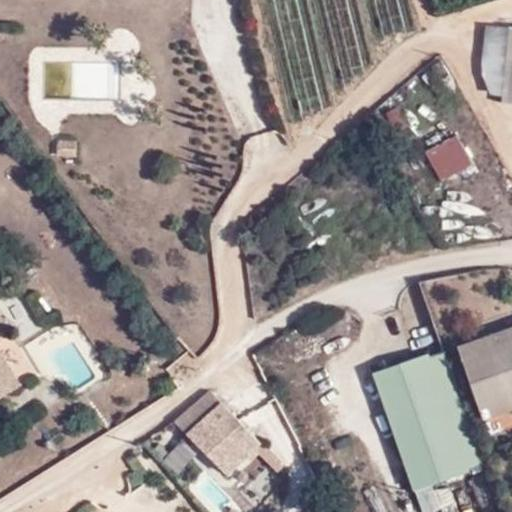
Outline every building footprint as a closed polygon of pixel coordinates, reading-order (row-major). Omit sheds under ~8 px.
[(310,0),(262,0),(292,122),(327,116),(336,104),(310,0)] [(314,0),(339,101),(376,65),(360,0),(314,0)] [(365,0),(376,43),(421,29),(413,0),(365,0)] [(481,74),(498,101),(511,102),(511,27),(485,25),(481,74)] [(471,161),(456,135),(425,152),(441,178),(471,161)] [(0,394),(17,383),(0,354),(0,340),(10,334),(0,318),(0,394)] [(511,411),(511,325),(454,347),(482,423),(511,411)] [(490,469),(449,351),(376,376),(417,494),(490,469)] [(257,441),(208,390),(174,421),(225,473),(257,441)]
